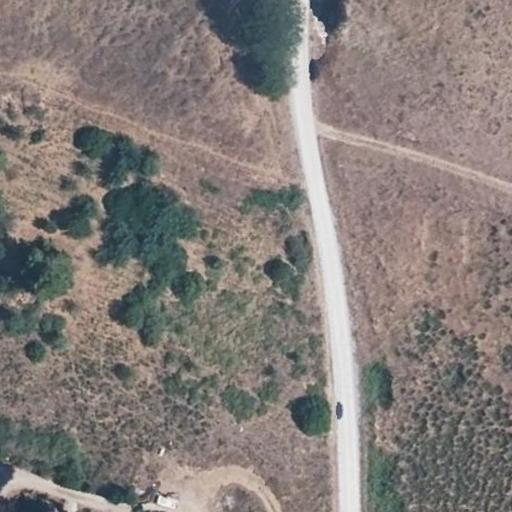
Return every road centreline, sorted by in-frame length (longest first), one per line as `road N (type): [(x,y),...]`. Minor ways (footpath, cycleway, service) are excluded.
road 1 (track): [(348,511),(336,330),(292,0)]
road 2 (track): [(304,122),(511,190)]
